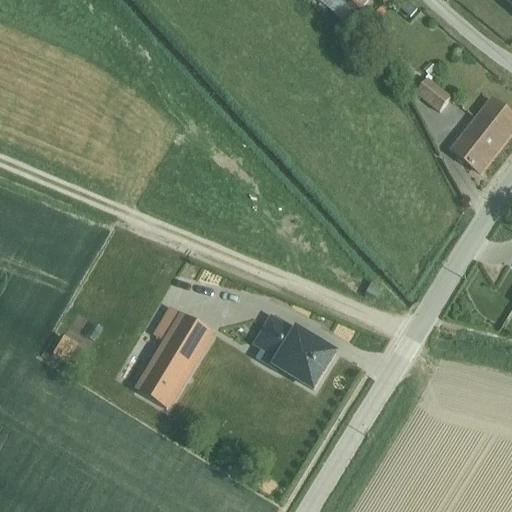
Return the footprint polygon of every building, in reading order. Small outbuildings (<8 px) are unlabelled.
[(337,0),(348,11),(358,0),(337,0)] [(419,97),(441,116),(454,101),(431,82),(419,97)] [(511,121),(494,106),(451,153),(477,176),(511,137),(511,121)] [(269,317),(250,346),(279,365),(275,371),(317,398),(343,358),(300,331),(297,335),(269,317)] [(184,320),(137,395),(170,415),(217,340),(184,320)]
